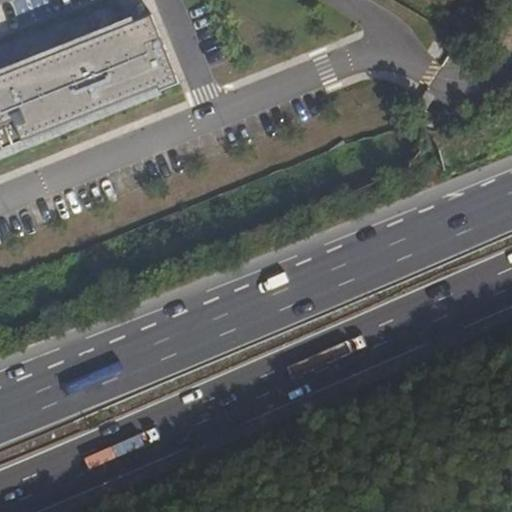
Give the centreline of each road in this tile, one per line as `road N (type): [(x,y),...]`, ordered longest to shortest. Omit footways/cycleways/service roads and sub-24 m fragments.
road 1 (motorway): [(0,499),(511,276)]
road 2 (motorway): [(511,209),(0,416)]
